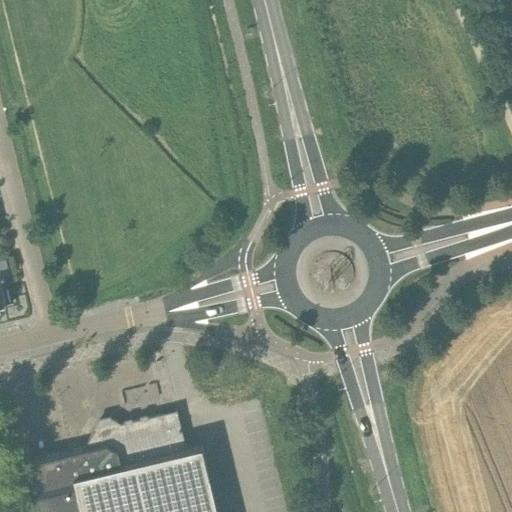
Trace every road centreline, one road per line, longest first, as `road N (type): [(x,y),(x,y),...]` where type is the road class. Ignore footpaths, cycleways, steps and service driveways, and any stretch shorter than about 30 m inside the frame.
road 1 (residential): [(53,336),(0,135)]
road 2 (primary): [(385,468),(364,317)]
road 3 (primary): [(328,328),(385,468)]
road 4 (residential): [(159,314),(285,301)]
road 5 (residential): [(278,275),(159,314)]
road 6 (unclassified): [(383,275),(495,228)]
road 7 (primary): [(292,117),(263,0)]
road 8 (unclassified): [(495,228),(464,227),(377,248)]
